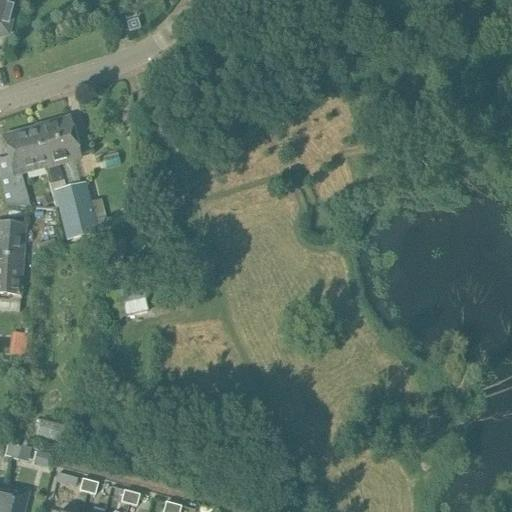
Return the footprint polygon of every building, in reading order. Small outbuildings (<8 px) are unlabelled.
[(0,0),(0,33),(8,35),(17,0),(0,0)] [(127,23),(130,32),(141,29),(138,20),(127,23)] [(34,130),(44,167),(49,186),(63,182),(58,163),(80,157),(70,120),(34,130)] [(21,173),(44,167),(34,130),(4,139),(9,157),(0,159),(0,186),(5,206),(30,208),(21,173)] [(168,169),(148,182),(159,199),(179,185),(168,169)] [(66,242),(91,236),(92,239),(102,237),(129,214),(124,208),(107,222),(101,201),(90,204),(85,185),(53,193),(66,242)] [(38,201),(42,208),(52,203),(48,195),(38,201)] [(0,294),(20,296),(25,227),(0,225),(0,294)] [(125,240),(107,238),(102,266),(121,269),(125,240)] [(136,261),(141,282),(174,274),(169,253),(136,261)] [(125,318),(148,313),(142,286),(119,291),(125,318)] [(8,355),(25,357),(28,336),(11,334),(8,355)] [(40,422),(37,436),(60,441),(63,426),(40,422)] [(11,459),(14,446),(7,444),(4,457),(11,459)] [(14,446),(11,459),(18,461),(21,448),(14,446)] [(48,468),(51,457),(37,453),(34,465),(48,468)] [(68,477),(59,475),(56,484),(66,486),(68,477)] [(89,495),(92,484),(84,482),(81,493),(89,495)] [(89,495),(97,498),(100,486),(92,484),(89,495)] [(4,488),(0,504),(0,511),(21,511),(27,494),(4,488)] [(123,505),(131,507),(134,495),(126,493),(123,505)] [(138,509),(141,497),(134,495),(131,507),(138,509)]
